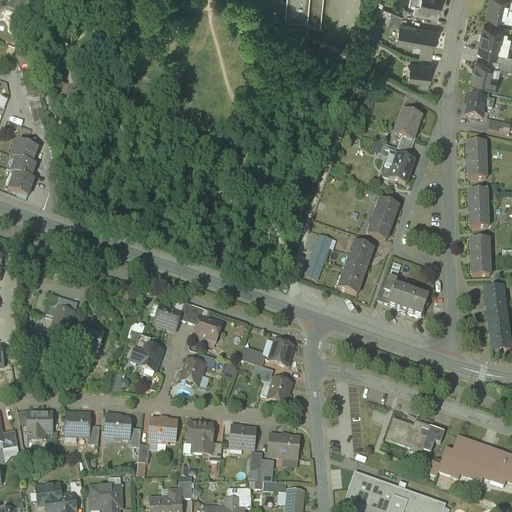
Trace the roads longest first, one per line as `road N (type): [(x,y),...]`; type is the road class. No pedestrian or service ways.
road 1 (residential): [(447,364),(445,124),(461,0)]
road 2 (residential): [(0,206),(318,320)]
road 3 (residential): [(0,402),(93,401),(315,421)]
road 4 (residential): [(511,432),(312,362)]
road 5 (residential): [(318,320),(447,364)]
